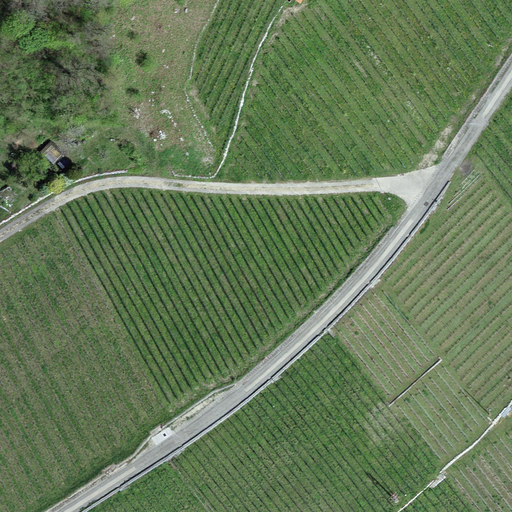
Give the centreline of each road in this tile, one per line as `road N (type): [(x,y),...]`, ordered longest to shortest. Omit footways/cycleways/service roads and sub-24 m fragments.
road 1 (track): [(75,511),(300,337),(511,65)]
road 2 (track): [(0,230),(25,211),(101,185),(426,184)]
